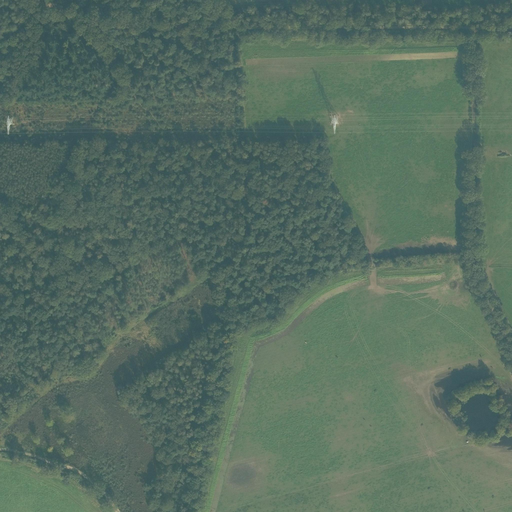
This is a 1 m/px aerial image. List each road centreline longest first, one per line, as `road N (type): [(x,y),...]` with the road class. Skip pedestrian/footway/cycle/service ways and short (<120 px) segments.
road 1 (track): [(511,29),(113,27),(48,5),(12,30)]
road 2 (track): [(511,347),(472,257),(471,27)]
road 3 (track): [(117,511),(71,468),(0,450)]
